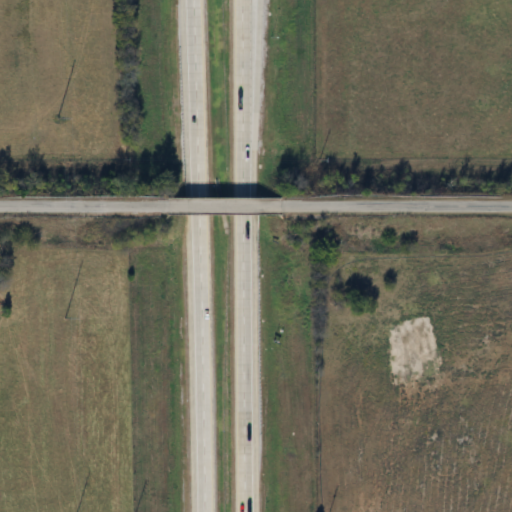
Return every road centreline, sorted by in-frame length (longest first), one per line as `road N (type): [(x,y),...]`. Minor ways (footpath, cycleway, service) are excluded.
road 1 (motorway): [(236,511),(235,220)]
road 2 (motorway): [(192,220),(193,511)]
road 3 (residential): [(511,208),(268,209)]
road 4 (motorway): [(182,0),(191,201)]
road 5 (motorway): [(235,201),(232,0)]
road 6 (residential): [(147,210),(0,207)]
road 7 (residential): [(268,209),(147,210)]
